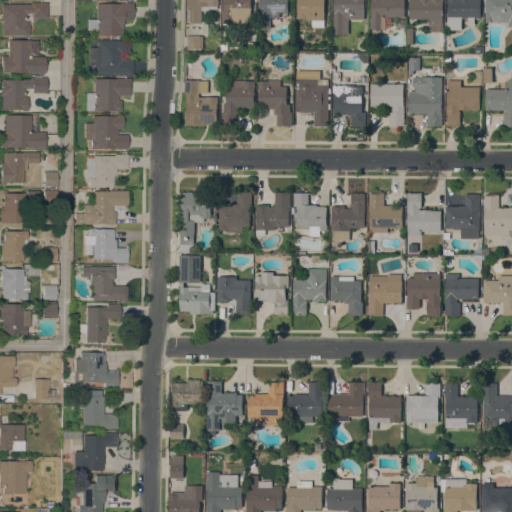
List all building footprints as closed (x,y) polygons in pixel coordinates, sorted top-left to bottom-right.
[(187,0),(219,0),(219,6),(217,6),(217,9),(210,9),(210,11),(202,11),(201,23),(186,23),(187,0)] [(250,0),(250,20),(247,23),(223,23),(223,0),(250,0)] [(287,0),(287,13),(279,13),(279,18),(271,18),(271,29),(259,29),(259,0),(287,0)] [(324,0),(324,27),(311,26),(312,21),(305,20),(305,19),(296,19),(296,0),(324,0)] [(333,0),(366,0),(366,6),(364,6),(364,19),(348,19),(348,35),(333,35),(333,0)] [(370,0),(404,0),(404,18),(385,17),(385,29),(370,29),(370,0)] [(441,31),(428,31),(428,19),(409,19),(409,0),(443,0),(443,1),(442,1),(442,24),(441,31)] [(460,18),(460,30),(448,30),(448,0),(480,0),(480,18),(460,18)] [(511,0),(511,27),(508,27),(508,22),(485,22),(485,0),(511,0)] [(0,5),(29,5),(29,3),(47,3),(46,19),(31,18),(31,14),(23,14),(23,20),(25,20),(25,22),(28,22),(28,36),(1,36),(1,21),(0,21),(0,5)] [(95,4),(120,4),(132,4),(131,21),(122,21),(121,29),(121,36),(95,36),(95,30),(86,30),(86,19),(92,19),(92,11),(95,11),(95,4)] [(202,36),(203,49),(185,49),(185,36),(202,36)] [(28,56),(28,57),(44,57),(44,73),(0,73),(1,58),(6,58),(6,40),(28,40),(28,41),(37,41),(37,56),(28,56)] [(127,41),(127,54),(120,54),(120,60),(131,60),(131,74),(94,74),(94,65),(88,65),(88,47),(96,47),(96,41),(127,41)] [(358,58),(358,54),(368,54),(368,63),(363,63),(358,58)] [(419,71),(408,70),(409,57),(420,57),(419,71)] [(492,83),(483,83),(483,68),(492,68),(492,83)] [(314,126),(314,112),(296,112),(295,79),(296,79),(296,71),(320,70),(320,79),(328,79),(328,85),(328,96),(330,96),(330,99),(328,99),(328,104),(330,104),(330,109),(328,109),(329,126),(314,126)] [(482,71),(482,83),(472,83),(472,71),(482,71)] [(511,127),(503,127),(503,113),(506,113),(506,110),(485,110),(485,89),(504,89),(505,82),(511,79),(511,72),(511,127)] [(442,77),(441,114),(442,114),(442,126),(435,126),(435,127),(427,127),(427,114),(408,114),(409,91),(414,92),(414,87),(412,87),(413,77),(442,77)] [(45,78),(45,93),(31,93),(31,89),(24,89),(23,97),(26,97),(26,111),(20,111),(20,110),(0,110),(0,79),(29,80),(29,78),(45,78)] [(84,93),(93,93),(93,79),(116,79),(116,78),(129,79),(129,95),(117,95),(117,100),(120,100),(120,112),(114,112),(114,111),(84,111),(84,93)] [(403,105),(404,105),(404,126),(397,126),(397,127),(388,127),(389,112),(391,112),(392,106),(370,105),(371,79),(403,80),(403,105)] [(199,94),(199,97),(218,97),(218,103),(217,103),(217,124),(205,124),(205,126),(185,126),(185,117),(184,117),(184,110),(186,110),(186,94),(185,94),(185,80),(208,80),(208,93),(199,93),(199,94)] [(244,80),(244,81),(255,81),(255,88),(254,88),(254,108),(242,108),(242,107),(239,107),(239,114),(236,114),(236,125),(221,125),(221,112),(223,112),(223,103),(226,103),(226,86),(233,86),(233,80),(244,80)] [(259,109),(259,80),(280,80),(280,86),(287,86),(286,104),(290,104),(290,113),(291,113),(291,127),(284,127),(284,125),(276,125),(276,115),(274,115),(274,109),(259,109)] [(480,87),(480,109),(459,109),(459,111),(460,111),(460,125),(450,125),(450,126),(447,126),(447,80),(461,80),(461,87),(480,87)] [(333,114),(333,93),(333,86),(342,86),(342,85),(354,85),(354,86),(363,86),(363,93),(362,93),(362,112),(366,112),(366,126),(351,126),(351,114),(333,114)] [(30,132),(44,132),(43,148),(27,148),(27,147),(6,147),(6,148),(0,148),(0,132),(3,132),(3,115),(30,116),(30,132)] [(83,123),(91,123),(92,116),(115,116),(122,116),(121,129),(116,129),(116,135),(126,135),(126,149),(111,149),(111,148),(95,148),(95,149),(90,149),(90,140),(83,140),(83,123)] [(22,183),(5,183),(0,183),(0,164),(3,164),(3,153),(21,153),(37,153),(37,163),(25,163),(25,170),(22,170),(22,183)] [(113,156),(113,154),(126,154),(126,157),(127,157),(127,167),(127,169),(114,169),(114,173),(113,173),(113,175),(112,175),(112,187),(87,187),(87,180),(84,180),(84,171),(85,171),(86,159),(92,159),(92,156),(113,156)] [(43,172),(56,172),(56,190),(43,190),(43,172)] [(56,190),(55,190),(55,205),(43,205),(43,190),(56,190)] [(1,194),(23,194),(23,191),(37,191),(36,203),(24,203),(24,224),(0,223),(0,208),(1,208),(1,194)] [(111,206),(111,212),(114,212),(113,220),(113,225),(108,225),(108,224),(93,224),(93,225),(73,225),(73,213),(82,214),(82,205),(91,205),(91,191),(106,192),(106,191),(126,191),(126,206),(111,206)] [(180,213),(181,213),(181,192),(210,192),(210,212),(211,212),(211,216),(210,216),(210,218),(208,218),(208,219),(206,219),(206,218),(204,218),(204,222),(194,222),(194,235),(194,253),(180,253),(180,213)] [(226,232),(226,231),(219,231),(219,206),(231,206),(231,205),(233,205),(233,204),(237,204),(237,192),(252,192),(251,205),(250,205),(250,227),(243,227),(242,232),(226,232)] [(275,192),(290,192),(290,211),(289,211),(288,227),(275,227),(275,230),(265,230),(265,235),(257,235),(257,230),(255,230),(256,205),(264,205),(269,205),(269,207),(275,207),(275,192)] [(370,206),(369,206),(369,192),(384,192),(384,205),(402,205),(402,228),(390,228),(390,232),(369,232),(370,206)] [(293,193),(310,193),(310,194),(308,194),(308,205),(316,205),(316,206),(325,206),(325,207),(326,207),(326,225),(327,225),(327,231),(324,231),(324,232),(322,232),(322,231),(319,231),(319,236),(309,236),(309,227),(297,227),(297,221),(295,221),(295,219),(297,219),(297,209),(296,209),(296,206),(293,206),(293,193)] [(351,193),(364,193),(364,203),(365,203),(365,212),(364,212),(364,228),(350,228),(350,231),(350,240),(332,240),(332,231),(331,231),(331,226),(332,226),(332,211),(331,211),(331,206),(341,206),(341,205),(344,205),(344,208),(351,208),(351,193)] [(440,232),(421,231),(421,236),(407,235),(408,193),(421,193),(421,207),(420,207),(420,210),(432,210),(432,211),(441,211),(440,232)] [(465,206),(465,194),(480,194),(479,229),(479,239),(461,239),(461,229),(454,229),(454,228),(445,228),(446,206),(465,206)] [(484,235),(484,208),(484,194),(499,195),(499,207),(511,207),(511,234),(510,234),(510,235),(484,235)] [(0,261),(0,243),(2,243),(2,240),(2,235),(1,235),(1,228),(5,228),(5,231),(20,232),(20,231),(25,231),(25,241),(22,241),(22,261),(0,261)] [(83,236),(88,236),(88,229),(96,229),(112,229),(112,231),(112,239),(114,239),(114,245),(126,245),(126,263),(113,263),(113,260),(91,259),(91,245),(83,245),(83,236)] [(408,243),(417,244),(417,252),(408,252),(408,243)] [(55,262),(42,262),(42,248),(55,248),(55,262)] [(180,311),(180,293),(180,283),(179,283),(179,255),(201,255),(200,282),(184,282),(184,287),(210,287),(209,292),(215,292),(214,311),(213,311),(213,314),(190,313),(190,311),(180,311)] [(481,265),(478,265),(472,258),(472,256),(481,256),(481,265)] [(21,276),(24,276),(24,281),(28,281),(28,292),(25,292),(25,300),(19,300),(19,299),(1,299),(1,289),(0,289),(0,266),(2,266),(2,268),(4,269),(22,269),(21,276)] [(113,267),(113,279),(110,279),(110,286),(126,286),(126,300),(91,300),(91,286),(88,286),(88,277),(80,277),(80,267),(113,267)] [(306,279),(306,269),(327,268),(327,281),(326,281),(326,297),(327,297),(327,301),(318,301),(318,302),(313,302),(313,299),(306,299),(306,300),(307,300),(307,314),(293,315),(293,296),(294,296),(294,279),(306,279)] [(255,276),(261,276),(261,272),(274,272),(274,275),(289,275),(288,288),(285,288),(285,296),(286,296),(286,300),(289,300),(289,314),(274,314),(274,302),(266,302),(266,300),(255,300),(255,296),(255,293),(255,286),(255,283),(255,282),(255,276)] [(427,278),(427,273),(440,273),(440,296),(441,296),(441,304),(440,304),(440,316),(437,316),(437,315),(427,315),(427,301),(428,301),(428,298),(420,298),(420,309),(406,309),(406,298),(407,298),(407,278),(427,278)] [(478,278),(478,299),(457,299),(457,302),(460,302),(460,315),(445,315),(445,296),(446,273),(459,273),(459,278),(478,278)] [(369,275),(401,276),(401,280),(401,303),(383,303),(383,316),(374,316),(374,314),(368,314),(368,311),(367,311),(367,306),(368,306),(368,298),(369,298),(369,296),(368,296),(368,293),(369,293),(369,290),(368,290),(368,284),(369,284),(369,275)] [(511,315),(503,315),(503,303),(483,303),(483,280),(498,280),(498,275),(511,275),(511,315)] [(250,315),(236,314),(236,299),(230,299),(230,302),(217,301),(218,276),(237,277),(237,280),(251,280),(250,315)] [(361,302),(363,302),(362,315),(348,315),(348,303),(344,303),(344,300),(330,300),(331,276),(354,276),(354,280),(361,280),(361,302)] [(56,285),(55,300),(42,300),(42,285),(56,285)] [(28,327),(24,327),(24,335),(18,335),(18,334),(4,334),(4,338),(1,338),(1,320),(0,320),(0,304),(21,304),(21,311),(29,311),(28,327)] [(55,304),(55,318),(42,318),(42,304),(55,304)] [(105,337),(103,337),(103,343),(84,343),(84,333),(78,333),(78,324),(85,324),(85,307),(103,307),(106,307),(106,304),(119,304),(119,319),(105,319),(105,337)] [(102,355),(103,355),(103,363),(104,363),(104,371),(115,371),(115,369),(117,369),(117,386),(103,386),(103,382),(73,382),(73,359),(79,359),(79,352),(88,352),(88,353),(102,353),(102,355)] [(0,387),(0,356),(12,356),(12,367),(11,367),(11,378),(14,378),(14,379),(15,379),(15,386),(14,386),(14,387),(0,387)] [(33,384),(32,384),(32,379),(48,379),(48,385),(47,385),(47,390),(50,390),(50,398),(45,398),(45,399),(33,399),(33,384)] [(187,383),(187,380),(203,380),(202,404),(187,404),(187,411),(172,411),(173,386),(170,386),(170,383),(187,383)] [(221,393),(224,393),(224,392),(237,393),(237,394),(243,395),(243,415),(236,415),(236,423),(235,423),(235,429),(223,429),(223,423),(222,423),(222,419),(220,419),(220,431),(214,431),(214,433),(216,433),(216,434),(214,434),(213,435),(208,435),(208,431),(207,431),(207,381),(222,381),(221,393)] [(401,423),(377,423),(377,430),(369,430),(369,397),(368,397),(368,381),(381,381),(381,396),(401,396),(401,423)] [(268,382),(284,382),(284,397),(283,397),(283,425),(258,425),(258,417),(248,417),(248,394),(268,394),(268,382)] [(309,394),(309,384),(306,384),(306,382),(324,382),(323,396),(323,416),(312,416),(312,422),(287,422),(287,396),(294,396),(294,394),(309,394)] [(349,383),(346,383),(346,382),(364,382),(364,395),(363,395),(363,417),(348,416),(348,421),(335,421),(335,416),(327,416),(327,394),(328,394),(328,383),(334,383),(333,394),(349,394),(349,383)] [(425,396),(425,382),(440,382),(440,398),(438,398),(438,423),(406,423),(406,395),(425,396)] [(445,397),(445,382),(458,383),(458,396),(477,396),(477,423),(445,423),(445,397)] [(511,395),(511,426),(503,426),(503,429),(483,429),(483,398),(482,398),(482,383),(497,383),(497,395),(511,395)] [(81,390),(102,390),(102,414),(116,414),(116,429),(102,429),(102,426),(98,426),(81,426),(81,390)] [(0,395),(12,395),(12,403),(0,403),(0,395)] [(0,424),(23,425),(22,441),(11,441),(11,445),(10,445),(10,451),(0,450),(0,424)] [(170,439),(170,424),(183,424),(183,439),(170,439)] [(62,439),(62,431),(80,432),(79,445),(70,445),(70,439),(62,439)] [(82,436),(100,436),(100,433),(116,433),(116,447),(102,447),(102,465),(101,465),(101,471),(73,471),(73,451),(82,451),(82,436)] [(22,451),(10,451),(10,445),(11,445),(11,441),(22,441),(22,451)] [(183,455),(183,478),(170,478),(170,456),(183,455)] [(0,461),(23,462),(23,461),(30,461),(30,472),(24,472),(24,494),(1,494),(1,489),(0,489),(0,461)] [(221,509),(221,511),(206,511),(207,472),(220,472),(220,475),(238,475),(238,487),(242,487),(242,508),(236,508),(236,509),(221,509)] [(246,511),(247,475),(258,475),(258,481),(272,481),(272,486),(282,486),(282,508),(276,508),(276,511),(264,511),(264,510),(261,510),(261,511),(246,511)] [(101,511),(77,511),(77,505),(81,505),(81,483),(102,484),(102,477),(115,478),(115,490),(103,490),(103,503),(101,503),(101,511)] [(333,488),(333,478),(335,478),(339,478),(339,479),(352,479),(352,488),(362,488),(362,510),(363,510),(363,511),(348,511),(333,510),(327,510),(328,488),(333,488)] [(406,483),(416,483),(416,479),(433,479),(432,486),(437,487),(437,508),(439,508),(439,511),(424,511),(424,510),(421,510),(421,511),(406,511),(407,510),(405,510),(406,483)] [(466,479),(466,483),(476,483),(476,510),(457,511),(443,511),(443,508),(445,508),(444,479),(466,479)] [(297,487),(297,481),(312,481),(312,486),(322,486),(322,508),(316,508),(316,509),(300,509),(300,511),(286,511),(286,506),(287,506),(287,487),(297,487)] [(482,511),(482,483),(493,483),(493,481),(509,481),(509,484),(511,484),(511,511),(501,511),(482,511)] [(380,510),(380,511),(367,511),(367,507),(368,507),(368,486),(389,486),(389,483),(400,483),(400,509),(380,510)] [(184,492),(184,485),(202,485),(202,501),(199,501),(199,511),(170,511),(170,492),(184,492)]
